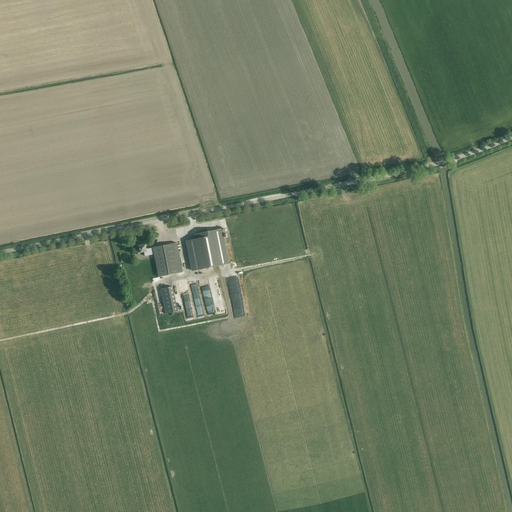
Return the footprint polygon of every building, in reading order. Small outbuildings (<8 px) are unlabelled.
[(195,239),(186,241),(192,271),(228,264),(221,229),(194,234),(195,239)] [(182,272),(178,248),(177,243),(153,247),(153,248),(149,249),(146,249),(145,244),(138,246),(139,253),(145,252),(145,256),(153,254),(158,277),(182,272)] [(243,315),(236,278),(227,280),(234,317),(243,315)] [(189,303),(185,282),(180,283),(184,304),(189,303)] [(165,314),(178,311),(173,287),(160,289),(165,314)] [(209,290),(201,292),(208,315),(215,313),(209,290)]
